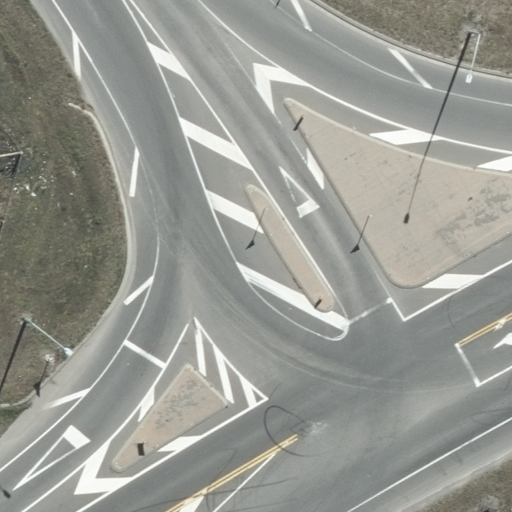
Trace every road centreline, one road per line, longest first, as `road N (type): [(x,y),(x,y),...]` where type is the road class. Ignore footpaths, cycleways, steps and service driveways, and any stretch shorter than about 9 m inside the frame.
road 1 (tertiary): [(138,11),(242,102),(406,372)]
road 2 (secondary): [(0,498),(77,436),(129,380),(161,325),(188,228)]
road 3 (tertiary): [(247,0),(316,57),(459,116),(511,128)]
road 4 (secondary): [(406,372),(351,375),(300,366),(220,299),(188,228)]
road 5 (secondary): [(173,511),(406,372)]
road 6 (secondary): [(188,228),(155,128),(138,11)]
road 7 (secondary): [(406,372),(511,314)]
